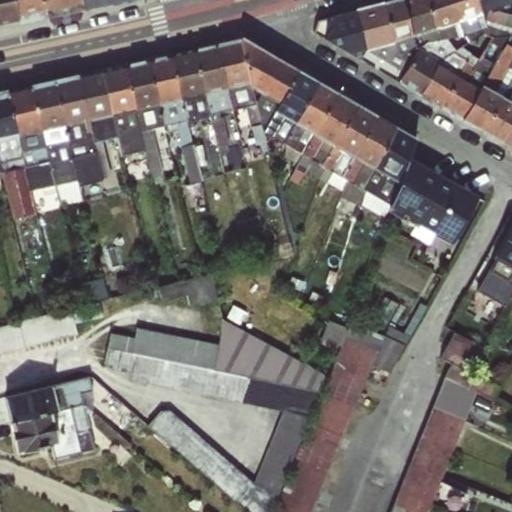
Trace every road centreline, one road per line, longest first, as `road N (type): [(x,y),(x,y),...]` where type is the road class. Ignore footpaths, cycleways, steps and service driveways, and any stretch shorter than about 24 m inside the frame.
road 1 (residential): [(511,177),(277,36),(218,10)]
road 2 (secondary): [(218,10),(0,60)]
road 3 (unknown): [(0,375),(65,369),(178,404)]
